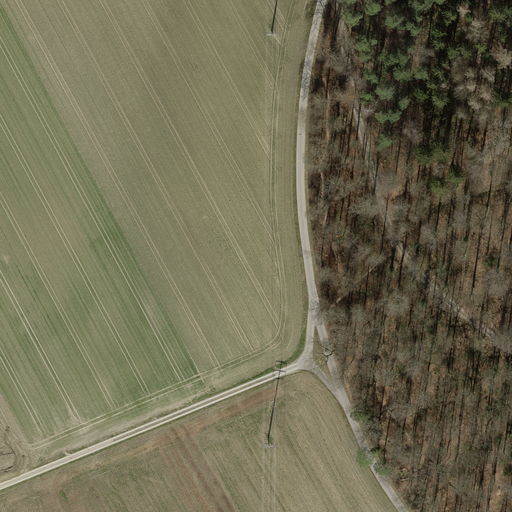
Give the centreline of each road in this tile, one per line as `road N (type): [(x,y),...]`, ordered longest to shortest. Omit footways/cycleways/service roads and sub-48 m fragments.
road 1 (track): [(405,511),(339,390),(304,248),(302,112),(323,0)]
road 2 (track): [(316,311),(306,361),(0,488)]
road 3 (track): [(511,346),(421,277),(382,221),(340,48)]
